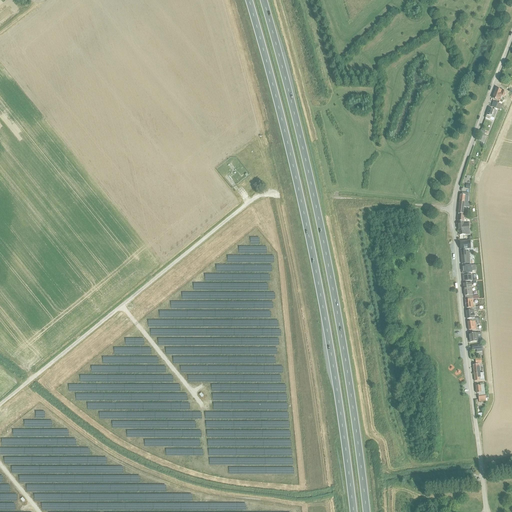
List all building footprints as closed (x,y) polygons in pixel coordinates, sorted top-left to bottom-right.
[(502,97),(504,98),(506,92),(496,89),(492,98),(499,101),(500,100),(502,97)] [(489,108),(485,118),(490,120),(491,117),(494,118),(497,111),(489,108)] [(460,195),(460,202),(468,203),(469,194),(462,193),(462,195),(460,195)] [(468,203),(460,202),(458,214),(463,214),(464,207),(469,208),(470,204),(468,204),(468,203)] [(459,223),(460,232),(460,238),(460,240),(462,240),(462,238),(463,238),(463,235),(470,234),(469,225),(464,225),(464,222),(459,223)] [(460,242),(460,249),(471,249),(470,241),(460,242)] [(462,264),(470,264),(469,251),(466,252),(466,251),(461,251),(462,264)] [(475,265),(471,266),(462,266),(463,274),(472,273),(472,270),(476,270),(475,265)] [(465,296),(465,300),(473,299),(473,295),(471,283),(469,284),(469,283),(463,284),(465,296)] [(472,311),(474,310),(477,310),(476,307),(474,307),(473,300),(465,300),(466,308),(472,308),(472,311)] [(474,310),(472,311),(466,311),(467,319),(473,319),(473,322),(480,321),(480,318),(475,319),(474,310)] [(480,321),(473,322),(468,322),(469,330),(476,330),(476,323),(481,323),(480,321)] [(469,334),(470,342),(479,341),(478,335),(480,335),(480,333),(469,334)] [(479,365),(473,365),(475,381),(480,381),(485,380),(484,373),(480,374),(479,365)] [(484,385),(476,386),(476,393),(478,393),(479,396),(478,396),(479,402),(486,402),(486,399),(487,399),(487,395),(485,395),(484,385)]
